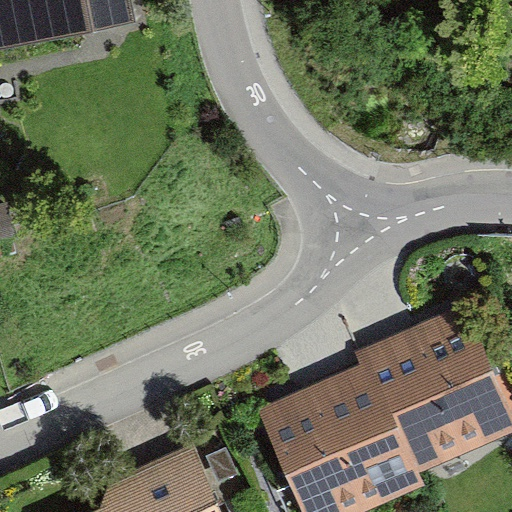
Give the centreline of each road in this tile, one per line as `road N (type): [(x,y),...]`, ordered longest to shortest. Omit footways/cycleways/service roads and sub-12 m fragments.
road 1 (residential): [(0,446),(270,324),(324,278),(356,230)]
road 2 (residential): [(356,230),(248,105),(217,0)]
road 3 (residential): [(356,230),(467,203),(511,201)]
